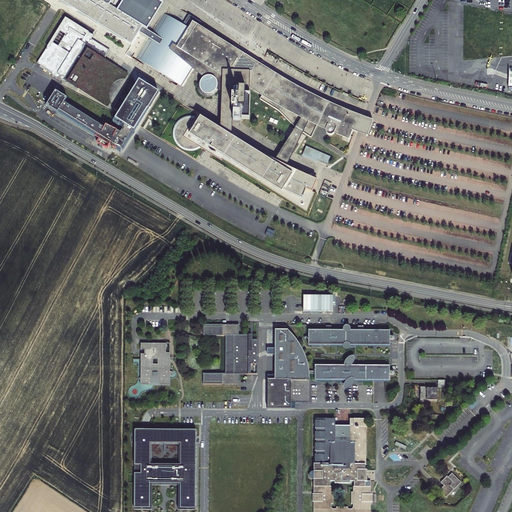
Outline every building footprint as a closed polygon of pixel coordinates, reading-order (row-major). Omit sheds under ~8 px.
[(59,0),(122,39),(142,52),(150,39),(154,42),(158,37),(153,34),(149,31),(165,4),(158,0),(59,0)] [(212,94),(213,94),(214,93),(215,93),(216,92),(217,91),(218,90),(218,89),(225,95),(224,131),(217,126),(211,121),(205,117),(200,112),(196,119),(194,119),(193,119),(191,119),(190,119),(188,120),(187,120),(185,121),(184,122),(183,123),(182,124),(181,125),(180,126),(179,127),(179,129),(178,130),(178,131),(177,134),(177,136),(178,138),(178,140),(179,142),(180,144),(182,146),(183,147),(185,149),(187,150),(189,150),(191,151),(194,151),(196,151),(198,150),(200,149),(205,153),(207,151),(209,147),(210,147),(211,148),(213,147),(214,146),(219,149),(218,152),(215,157),(262,185),(262,186),(311,217),(320,195),(314,193),(319,182),(299,173),(289,168),(292,160),(305,134),(312,138),(318,126),(327,130),(326,131),(326,132),(326,133),(327,134),(328,135),(329,136),(330,136),(331,136),(332,136),(332,135),(333,135),(333,134),(334,133),(349,139),(353,130),(359,133),(363,123),(356,121),(358,116),(329,103),(317,98),(302,90),(290,83),(279,77),(269,71),(269,70),(269,69),(269,68),(269,67),(269,66),(268,65),(267,65),(267,64),(266,64),(265,63),(264,63),(263,63),(262,63),(261,63),(260,63),(259,63),(258,64),(257,67),(255,70),(254,73),(251,75),(237,69),(245,57),(245,56),(234,49),(233,50),(226,45),(225,47),(214,40),(215,38),(208,34),(209,33),(201,28),(199,27),(200,25),(191,19),(186,27),(184,26),(166,14),(153,34),(158,37),(154,42),(150,39),(142,52),(138,59),(178,85),(191,64),(203,75),(202,75),(201,76),(200,77),(199,78),(199,79),(198,81),(198,82),(198,83),(198,84),(198,85),(198,87),(198,88),(199,89),(200,90),(200,91),(201,92),(202,93),(203,93),(204,94),(206,94),(207,95),(208,95),(209,95),(210,95),(212,94)] [(184,26),(186,27),(191,19),(200,25),(199,27),(201,28),(203,24),(191,16),(184,26)] [(62,81),(63,79),(92,38),(94,34),(66,17),(38,62),(41,64),(40,66),(52,73),(52,74),(62,81)] [(234,49),(209,33),(208,34),(215,38),(214,40),(225,47),(226,45),(233,50),(234,49)] [(124,78),(127,73),(103,59),(109,49),(92,38),(63,79),(78,88),(106,105),(109,101),(108,99),(107,97),(108,94),(108,92),(108,90),(109,88),(110,86),(111,84),(112,83),(114,81),(116,80),(118,79),(121,78),(124,78)] [(245,57),(237,69),(251,75),(254,73),(255,70),(257,67),(258,64),(245,56),(245,57)] [(158,91),(138,80),(114,118),(125,125),(132,130),(134,130),(158,91)] [(67,98),(56,91),(47,105),(99,138),(97,142),(107,148),(109,145),(119,151),(132,130),(125,125),(119,134),(116,132),(117,130),(105,126),(104,127),(64,102),(67,98)] [(367,119),(358,116),(356,121),(363,123),(359,133),(361,134),(368,136),(373,121),(367,119)] [(331,156),(307,145),(303,153),(318,160),(328,164),(331,156)] [(209,147),(207,151),(215,157),(218,152),(219,149),(214,146),(213,147),(211,148),(210,147),(209,147)] [(257,375),(257,339),(252,339),(252,336),(249,336),(249,334),(238,334),(238,329),(236,329),(236,326),(203,326),(203,336),(225,337),(225,375),(203,375),(203,385),(236,385),(236,380),(238,380),(238,375),(257,375)] [(388,333),(388,327),(370,327),(365,327),(330,327),(325,327),(307,327),(307,344),(388,345),(388,339),(392,339),(393,339),(393,338),(394,338),(394,337),(394,336),(394,335),(394,334),(393,334),(393,333),(392,333),(391,333),(388,333)] [(309,373),(309,372),(309,371),(309,370),(309,369),(309,368),(308,367),(308,366),(308,365),(308,364),(308,363),(307,363),(307,362),(307,361),(307,360),(306,359),(306,358),(306,357),(305,356),(305,355),(305,354),(304,353),(304,352),(304,351),(303,351),(303,350),(303,349),(302,349),(302,348),(302,347),(301,347),(301,346),(300,345),(300,344),(299,343),(299,342),(298,342),(298,341),(297,340),(297,339),(296,338),(296,337),(295,337),(295,336),(294,336),(294,335),(293,334),(292,333),(291,333),(291,332),(290,331),(289,330),(288,329),(288,328),(274,329),(274,347),(274,354),(274,378),(267,378),(267,407),(290,407),(290,401),(294,401),(302,401),(302,394),(309,394),(309,378),(310,379),(310,378),(310,377),(309,376),(309,375),(309,374),(309,373)] [(144,355),(140,355),(140,386),(151,386),(151,382),(159,382),(159,386),(169,386),(170,385),(170,377),(171,377),(172,377),(172,376),(173,376),(173,375),(173,374),(173,373),(172,372),(171,372),(170,372),(170,371),(170,354),(166,354),(166,344),(141,344),(140,351),(144,351),(144,355)] [(389,370),(389,365),(351,364),(343,364),(314,363),(314,370),(314,372),(314,379),(389,380),(389,374),(393,374),(394,374),(394,373),(395,373),(395,372),(395,371),(394,371),(394,370),(393,370),(389,370)] [(439,400),(439,388),(427,388),(427,387),(422,387),(422,401),(427,401),(427,400),(439,400)] [(366,421),(350,420),(350,428),(335,428),(335,420),(317,420),(317,421),(316,421),(316,430),(317,430),(317,432),(316,432),(316,441),(317,441),(317,444),(315,444),(315,452),(317,452),(317,455),(315,455),(315,464),(316,464),(316,466),(314,466),(314,472),(313,472),(312,473),(311,473),(311,474),(310,475),(310,476),(310,477),(310,478),(311,479),(311,480),(312,481),(313,481),(314,482),(314,495),(313,495),(312,504),(313,504),(313,511),(368,511),(369,506),(370,506),(370,504),(372,504),(372,497),(370,497),(370,495),(369,495),(369,490),(364,489),(364,483),(366,483),(366,479),(366,472),(364,472),(364,465),(365,465),(366,421)] [(134,431),(133,509),(149,509),(149,485),(179,485),(179,509),(195,509),(195,431),(145,431),(134,431)] [(444,487),(438,492),(445,499),(453,491),(449,487),(453,484),(447,478),(441,484),(444,487)]
